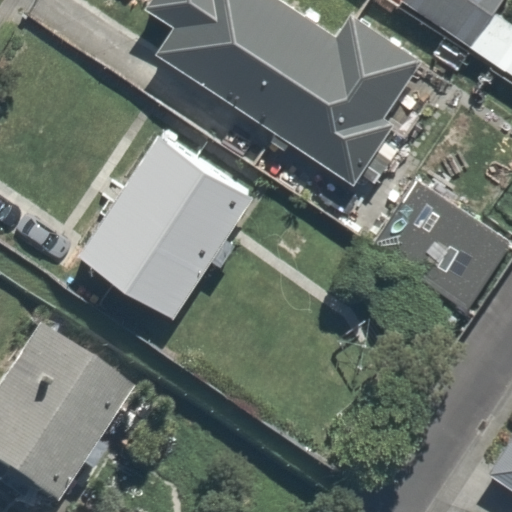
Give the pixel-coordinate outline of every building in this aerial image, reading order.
[(128,43),(134,47),(339,176),(418,50),(344,4),(336,15),(311,0),(142,0),(151,6),(128,43)] [(408,0),(511,71),(511,10),(497,0),(408,0)] [(154,114),(61,237),(160,307),(251,186),(154,114)] [(368,242),(443,288),(456,267),(474,278),(503,230),(409,173),(368,242)] [(130,379),(21,305),(0,335),(0,480),(42,509),(130,379)] [(511,511),(511,403),(478,467),(511,484),(511,511)]
